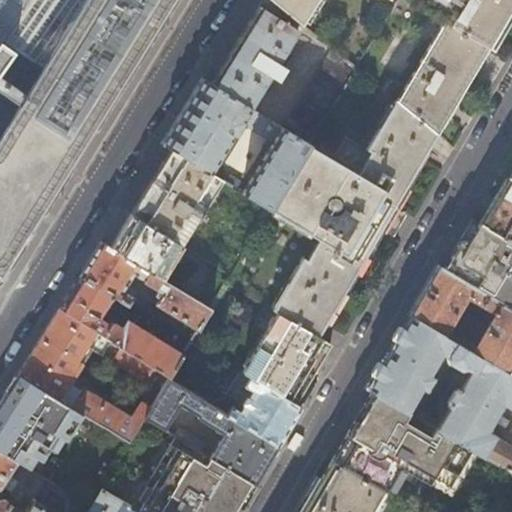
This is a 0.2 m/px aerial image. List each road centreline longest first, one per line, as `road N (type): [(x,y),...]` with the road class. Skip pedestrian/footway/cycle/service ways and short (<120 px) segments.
road 1 (residential): [(511,96),(267,511)]
road 2 (residential): [(216,0),(0,347)]
